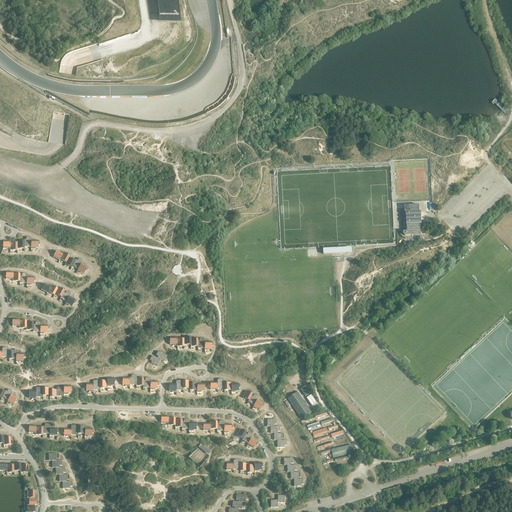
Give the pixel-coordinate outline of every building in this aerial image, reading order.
[(38,169),(39,164),(19,160),(18,165),(38,169)] [(74,185),(77,182),(69,173),(66,176),(74,185)] [(42,186),(0,174),(0,180),(41,191),(42,186)] [(420,222),(421,222),(421,215),(419,215),(419,205),(404,206),(405,231),(403,231),(403,233),(403,234),(404,235),(405,236),(420,235),(420,222)] [(31,247),(31,249),(35,249),(35,248),(38,248),(38,245),(39,245),(39,243),(38,243),(38,241),(31,241),(31,247)] [(59,261),(60,259),(63,254),(56,251),(56,252),(54,252),(53,254),(54,254),(53,257),(59,261)] [(63,253),(63,254),(60,259),(66,262),(69,257),(70,256),(68,255),(69,254),(67,253),(66,254),(63,253)] [(66,262),(65,264),(71,268),(72,266),(75,261),(76,259),(75,261),(73,260),(74,259),(72,258),(71,259),(69,258),(70,256),(69,257),(66,262)] [(72,266),(71,268),(72,268),(72,266),(78,269),(77,271),(78,269),(81,264),(81,263),(82,260),(78,258),(77,260),(76,259),(75,261),(72,266)] [(81,264),(78,269),(77,271),(81,273),(81,272),(84,274),(86,271),(87,271),(88,269),(87,269),(87,267),(81,264)] [(27,277),(27,283),(27,285),(31,285),(31,284),(34,285),(34,281),(35,281),(35,279),(34,279),(34,277),(27,277)] [(47,293),(48,292),(51,287),(50,287),(44,283),(43,285),(42,285),(41,287),(42,287),(41,290),(47,293)] [(48,292),(54,295),(55,294),(58,289),(57,289),(56,288),(57,287),(55,286),(54,287),(51,286),(50,287),(51,287),(48,292)] [(55,294),(54,295),(55,294),(61,297),(64,292),(65,291),(63,290),(63,289),(61,288),(61,289),(58,287),(57,289),(58,289),(55,294)] [(60,298),(66,302),(69,297),(69,295),(70,293),(66,291),(65,293),(64,292),(61,297),(60,298)] [(66,302),(65,304),(69,306),(69,305),(72,306),(73,303),(74,304),(76,302),(75,301),(75,300),(69,297),(66,302)] [(19,321),(20,321),(20,319),(12,319),(12,321),(11,321),(11,323),(12,323),(12,326),(19,326),(19,328),(19,326),(19,321)] [(40,326),(40,332),(40,334),(44,334),(44,333),(47,333),(48,330),(49,327),(47,327),(47,326),(40,326)] [(177,339),(177,337),(170,337),(170,339),(169,339),(168,342),(170,342),(170,345),(172,345),(172,346),(177,346),(177,339)] [(155,357),(157,358),(160,360),(163,362),(167,355),(161,352),(160,353),(158,352),(156,355),(158,357),(157,358),(155,357)] [(16,359),(16,362),(20,362),(20,361),(23,361),(23,358),(24,358),(24,355),(23,355),(23,353),(16,353),(16,359)] [(157,358),(155,357),(154,357),(152,356),(150,360),(152,361),(151,363),(157,366),(160,360),(157,358)] [(114,378),(107,378),(107,381),(107,387),(111,387),(111,386),(114,386),(114,382),(115,382),(115,380),(114,380),(114,378)] [(129,385),(129,378),(122,378),(122,380),(121,380),(121,382),(122,382),(122,385),(125,385),(125,386),(129,386),(129,385)] [(150,388),(150,390),(154,390),(154,389),(157,389),(157,386),(158,386),(158,383),(157,383),(157,381),(151,381),(150,381),(150,388)] [(231,390),(231,392),(236,392),(235,391),(238,391),(238,388),(240,388),(240,385),(238,385),(238,383),(231,384),(231,390)] [(93,384),(86,384),(86,386),(85,386),(85,388),(86,388),(86,391),(89,391),(89,392),(93,392),(93,390),(93,384)] [(176,392),(176,390),(176,384),(169,384),(169,386),(168,386),(168,388),(169,388),(169,391),(172,391),(172,392),(176,392)] [(197,390),(197,392),(201,392),(201,391),(204,391),(204,388),(205,388),(205,386),(204,386),(204,384),(197,384),(197,390)] [(64,389),(64,394),(68,394),(71,394),(71,390),(72,390),(72,388),(71,388),(71,386),(64,386),(64,389)] [(301,389),(305,397),(311,393),(306,386),(301,389)] [(2,397),(1,399),(2,397),(8,400),(7,402),(8,400),(11,395),(11,394),(12,391),(8,389),(7,391),(5,390),(5,392),(2,397)] [(36,391),(29,391),(29,393),(27,393),(27,395),(29,395),(29,398),(31,398),(31,399),(36,399),(36,397),(36,391)] [(249,400),(251,396),(252,396),(252,394),(251,393),(251,392),(249,391),(249,392),(246,391),(243,397),(249,400)] [(302,419),(312,412),(298,392),(288,399),(302,419)] [(249,400),(248,402),(254,405),(253,407),(254,405),(257,400),(257,398),(258,397),(254,394),(253,396),(252,396),(251,396),(249,400)] [(11,395),(8,400),(7,402),(11,404),(11,403),(14,405),(16,402),(18,400),(16,400),(17,398),(11,395)] [(317,403),(311,395),(307,398),(312,406),(317,403)] [(254,405),(253,407),(257,409),(257,408),(260,409),(262,405),(261,405),(262,402),(257,400),(254,405)] [(315,414),(322,409),(319,405),(312,410),(315,414)] [(175,427),(175,425),(175,420),(175,418),(173,418),(173,417),(171,417),(171,418),(168,418),(168,416),(161,416),(161,418),(160,418),(160,421),(161,421),(161,423),(168,423),(168,425),(175,425),(175,427)] [(307,426),(308,430),(320,427),(319,422),(307,426)] [(314,438),(328,433),(326,427),(312,432),(314,438)] [(243,439),(245,434),(246,434),(246,433),(245,432),(245,430),(243,429),(243,430),(240,429),(237,435),(243,439)] [(246,433),(246,434),(245,434),(243,439),(242,440),(248,443),(248,444),(251,438),(251,437),(252,435),(248,433),(247,435),(246,434),(246,433)] [(256,441),(251,438),(248,444),(247,444),(254,448),(256,443),(255,443),(256,441)] [(331,440),(323,442),(323,445),(317,447),(318,450),(333,445),(331,440)] [(208,454),(210,452),(201,444),(199,447),(208,454)] [(333,458),(353,453),(351,445),(331,450),(333,458)] [(55,468),(55,470),(55,468),(59,468),(59,467),(62,467),(59,467),(59,466),(62,466),(62,461),(59,461),(58,460),(56,460),(56,461),(52,461),(52,468),(55,468)] [(66,481),(69,481),(66,481),(66,480),(69,480),(69,475),(66,475),(65,474),(63,474),(63,475),(59,475),(59,482),(62,482),(62,484),(62,482),(66,482),(66,481)] [(285,496),(278,496),(278,500),(275,500),(275,498),(271,498),(271,508),(278,508),(278,503),(285,503),(285,496)]
